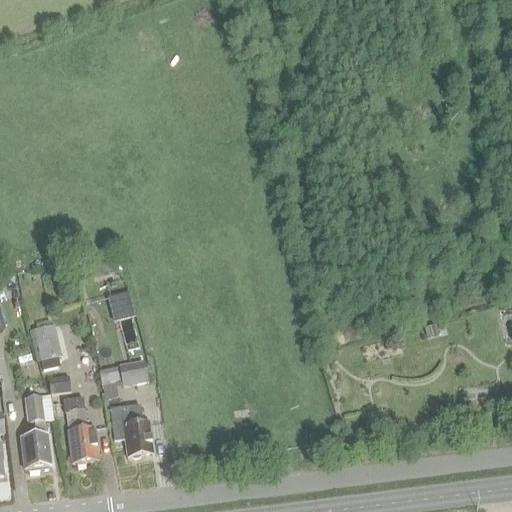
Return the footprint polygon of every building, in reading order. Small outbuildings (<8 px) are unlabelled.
[(88,267),(90,279),(116,275),(114,262),(88,267)] [(16,274),(8,275),(11,288),(19,286),(16,274)] [(128,295),(107,301),(113,326),(134,320),(128,295)] [(435,328),(423,330),(426,340),(437,337),(435,328)] [(59,359),(52,329),(32,333),(40,364),(41,364),(43,373),(60,369),(58,359),(59,359)] [(96,381),(85,334),(68,338),(78,385),(96,381)] [(148,387),(144,366),(120,370),(123,391),(148,387)] [(70,394),(69,380),(47,383),(49,396),(70,394)] [(38,401),(23,403),(27,428),(33,427),(35,440),(20,442),(25,473),(28,472),(29,477),(39,475),(39,471),(50,469),(45,437),(43,438),(38,401)] [(67,436),(71,467),(76,467),(76,469),(85,468),(84,466),(97,464),(93,432),(86,433),(81,402),(62,404),(63,417),(65,416),(68,436),(67,436)] [(138,409),(110,413),(114,445),(125,443),(127,460),(130,460),(133,463),(137,463),(142,459),(152,458),(148,427),(141,428),(138,409)]
